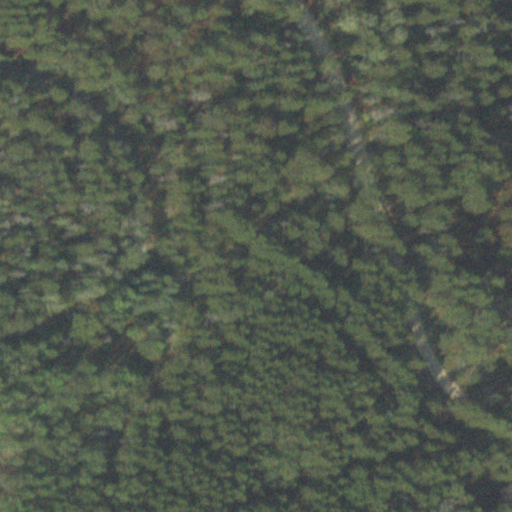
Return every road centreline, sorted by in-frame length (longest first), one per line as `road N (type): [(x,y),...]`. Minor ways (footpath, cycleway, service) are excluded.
road 1 (residential): [(511,432),(416,344),(379,195),(307,21),(281,0)]
road 2 (track): [(511,142),(471,119),(459,37),(464,0)]
